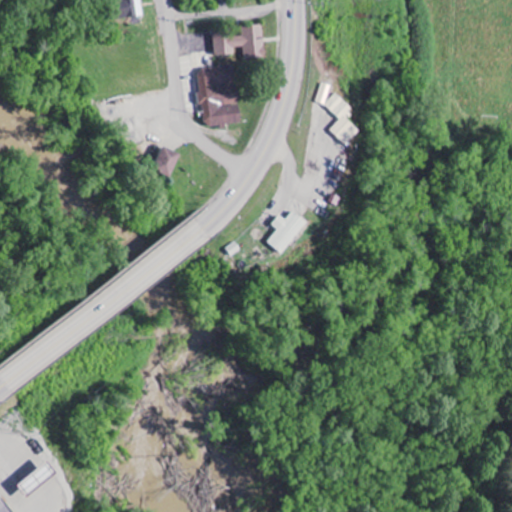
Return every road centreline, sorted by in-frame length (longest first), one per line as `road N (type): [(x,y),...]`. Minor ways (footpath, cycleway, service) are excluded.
road 1 (trunk): [(204,227),(247,177),(279,113),(294,41),(293,0)]
road 2 (trunk): [(5,380),(204,227)]
road 3 (residential): [(247,177),(183,118),(166,0)]
road 4 (residential): [(294,7),(169,19)]
